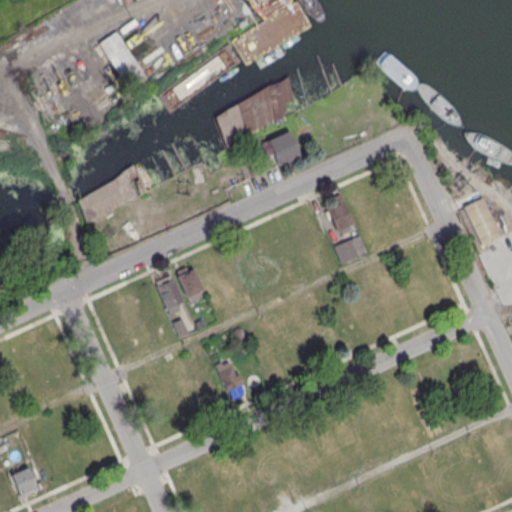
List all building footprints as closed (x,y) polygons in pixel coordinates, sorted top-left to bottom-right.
[(145,76),(126,49),(132,45),(127,38),(139,29),(130,17),(95,42),(128,88),(145,76)] [(211,113),(223,142),(278,120),(266,91),(211,113)] [(276,165),(298,154),(286,130),(259,143),(265,155),(269,153),(276,165)] [(135,200),(126,176),(79,194),(88,218),(135,200)] [(479,243),(462,206),(481,197),(498,234),(479,243)] [(335,230),(325,208),(340,200),(351,223),(335,230)] [(266,231),(281,260),(297,251),(282,222),(266,231)] [(262,269),(277,262),(264,235),(250,241),(262,269)] [(340,262),(333,246),(356,236),(363,252),(340,262)] [(174,274),(190,266),(203,293),(187,301),(174,274)] [(167,313),(153,282),(170,274),(181,300),(175,303),(177,308),(167,313)] [(177,335),(171,322),(180,318),(186,331),(177,335)] [(237,342),(231,331),(239,327),(245,338),(237,342)] [(214,364),(229,396),(242,390),(227,358),(214,364)] [(9,474),(20,498),(36,490),(25,466),(9,474)] [(223,498),(214,473),(198,479),(207,504),(223,498)]
